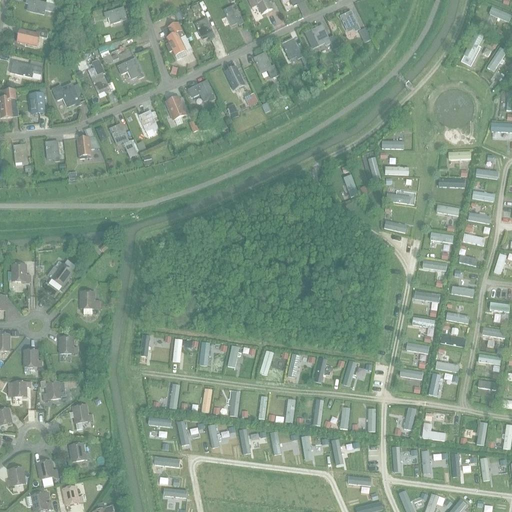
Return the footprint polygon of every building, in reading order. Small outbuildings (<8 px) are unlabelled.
[(55,7),(27,0),(26,5),(31,6),(29,12),(44,15),(44,12),(53,14),(55,7)] [(247,0),(252,9),(257,7),(261,15),(268,13),(272,10),(267,0),(247,0)] [(239,26),(243,24),(235,6),(224,12),(230,25),(237,22),(239,26)] [(511,16),(489,7),(486,14),(508,24),(511,16)] [(112,25),(127,21),(123,9),(104,15),(106,20),(110,18),(112,25)] [(182,11),(175,14),(179,22),(185,18),(182,11)] [(355,32),(359,30),(351,13),(340,18),(347,31),(353,28),(355,32)] [(210,40),(214,38),(206,20),(195,25),(202,39),(208,36),(210,40)] [(332,21),(328,24),(332,32),(336,29),(332,21)] [(179,24),(166,30),(169,38),(166,39),(169,45),(166,46),(169,53),(172,52),(173,53),(175,57),(181,54),(186,52),(184,48),(189,45),(183,32),(179,24)] [(311,32),(305,35),(311,48),(318,45),(324,42),(326,47),(330,45),(334,52),(338,49),(333,37),(328,39),(322,27),(311,32)] [(48,34),(36,31),(36,35),(20,31),(17,43),(36,47),(38,39),(46,40),(48,34)] [(483,36),(476,32),(463,56),(470,60),(483,36)] [(293,41),(282,46),(289,59),(295,56),(297,60),(300,59),(307,73),(312,71),(305,56),(304,53),(300,55),(293,41)] [(506,53),(499,48),(486,68),(493,73),(506,53)] [(271,68),(265,55),(254,60),(260,73),(266,70),(271,80),(278,77),(275,71),(276,71),(274,66),(271,68)] [(40,75),(42,64),(30,61),(30,66),(12,62),(10,74),(15,75),(32,78),(33,74),(40,75)] [(105,74),(99,61),(92,64),(98,77),(92,80),(97,93),(104,90),(106,95),(110,93),(106,83),(103,77),(103,75),(105,74)] [(143,78),(135,61),(118,68),(121,76),(128,73),(131,79),(137,76),(139,80),(143,78)] [(244,86),(236,69),(225,74),(233,91),(244,86)] [(109,75),(103,77),(106,83),(111,81),(109,75)] [(188,92),(192,100),(200,96),(203,101),(209,98),(211,102),(215,100),(207,82),(188,92)] [(60,87),(52,90),(57,102),(63,99),(66,106),(68,105),(68,106),(75,103),(77,107),(81,106),(76,96),(82,93),(78,85),(73,88),(63,92),(60,87)] [(40,95),(30,96),(32,111),(39,110),(39,115),(44,115),(43,105),(48,104),(46,90),(39,91),(40,95)] [(0,113),(1,119),(8,119),(12,118),(12,115),(18,115),(17,106),(15,91),(4,92),(4,99),(0,99),(0,113)] [(253,95),(245,99),(249,108),(258,104),(253,95)] [(268,107),(273,105),(269,97),(264,99),(268,107)] [(165,104),(173,121),(186,116),(179,98),(165,104)] [(234,105),(228,108),(229,110),(229,112),(231,115),(237,113),(235,109),(235,108),(234,105)] [(118,108),(122,118),(128,116),(125,106),(118,108)] [(154,133),(158,131),(153,119),(151,114),(150,113),(140,117),(145,131),(152,128),(154,133)] [(90,131),(96,129),(93,121),(87,123),(90,131)] [(194,122),(189,124),(193,134),(198,132),(194,122)] [(511,125),(490,124),(490,133),(511,133),(511,125)] [(129,143),(121,126),(110,130),(116,144),(123,141),(130,159),(137,156),(131,143),(129,143)] [(102,127),(96,130),(99,135),(104,133),(102,127)] [(89,140),(77,141),(79,156),(79,160),(86,159),(91,159),(90,150),(99,149),(95,140),(89,140)] [(404,150),(404,143),(382,142),(382,150),(404,150)] [(54,163),(59,162),(57,143),(46,144),(47,159),(54,158),(54,163)] [(23,166),(28,166),(26,146),(14,147),(15,162),(22,161),(23,166)] [(470,161),(469,153),(448,153),(448,161),(470,161)] [(381,182),(375,158),(368,160),(374,183),(381,182)] [(408,176),(409,167),(385,166),(384,175),(408,176)] [(497,180),(498,172),(476,170),(475,178),(497,180)] [(358,196),(350,176),(343,179),(351,198),(358,196)] [(464,189),(464,181),(438,180),(438,188),(464,189)] [(494,203),(495,195),(472,192),(471,199),(494,203)] [(410,206),(411,198),(387,195),(386,203),(410,206)] [(458,217),(459,209),(437,206),(435,213),(458,217)] [(489,225),(491,218),(469,214),(468,222),(489,225)] [(387,222),(407,226),(408,218),(388,215),(387,222)] [(406,234),(407,227),(385,223),(384,230),(406,234)] [(452,244),(453,237),(430,234),(429,241),(452,244)] [(483,247),(485,240),(464,235),(462,242),(483,247)] [(105,245),(100,250),(103,253),(108,249),(105,245)] [(500,275),(506,257),(499,255),(493,273),(500,275)] [(476,267),(477,260),(460,256),(458,263),(476,267)] [(54,268),(47,277),(51,280),(62,288),(73,273),(70,271),(73,266),(67,262),(64,266),(62,265),(59,263),(54,269),(54,268)] [(445,272),(446,264),(422,262),(421,269),(445,272)] [(26,266),(12,266),(12,283),(26,283),(30,283),(30,276),(26,276),(26,266)] [(476,290),(477,282),(453,279),(452,287),(476,290)] [(473,298),(474,291),(452,287),(451,295),(473,298)] [(439,304),(440,296),(414,293),(413,301),(439,304)] [(94,294),(81,294),(81,310),(84,310),(84,316),(92,316),(92,310),(94,310),(99,310),(99,302),(94,302),(94,294)] [(509,313),(509,306),(490,304),(489,311),(509,313)] [(468,325),(469,317),(446,314),(445,321),(468,325)] [(433,329),(434,322),(412,319),(411,326),(433,329)] [(504,340),(506,332),(483,329),(481,336),(504,340)] [(0,352),(9,352),(9,336),(0,335),(0,352)] [(150,337),(142,336),(140,357),(147,358),(150,337)] [(464,349),(465,341),(441,337),(440,345),(464,349)] [(73,339),(60,339),(60,355),(73,355),(77,355),(77,348),(73,348),(73,339)] [(182,341),(175,340),(172,363),(180,363),(182,341)] [(210,344),(202,344),(199,366),(207,367),(210,344)] [(427,355),(428,348),(407,344),(405,351),(427,355)] [(235,370),(239,349),(232,347),(227,368),(235,370)] [(37,352),(24,352),(24,368),(37,368),(41,368),(41,361),(37,361),(37,352)] [(274,354),(266,352),(259,374),(267,377),(274,354)] [(301,357),(293,355),(287,378),(295,380),(301,357)] [(500,366),(501,358),(478,355),(477,363),(500,366)] [(327,361),(319,359),(314,382),(321,384),(327,361)] [(350,388),(357,364),(349,362),(342,386),(350,388)] [(458,374),(459,367),(436,363),(434,370),(458,374)] [(422,381),(423,373),(401,370),(399,378),(422,381)] [(436,398),(441,377),(432,375),(428,396),(436,398)] [(496,392),(497,384),(478,382),(477,389),(496,392)] [(13,385),(8,385),(9,398),(13,398),(26,398),(26,389),(31,389),(31,383),(26,384),(13,384),(13,385)] [(47,394),(43,395),(44,402),(48,401),(61,400),(61,399),(66,398),(64,384),(59,384),(59,383),(46,385),(47,394)] [(176,411),(180,387),(172,386),(169,409),(176,411)] [(209,414),(212,391),(204,390),(201,413),(209,414)] [(238,418),(240,394),(232,393),(230,418),(238,418)] [(264,421),(267,398),(261,398),(258,420),(264,421)] [(292,424),(295,402),(288,401),(285,424),(292,424)] [(321,428),(324,402),(316,401),(313,427),(321,428)] [(86,406),(73,408),(76,425),(89,423),(92,422),(91,415),(88,416),(86,406)] [(347,431),(350,410),(343,409),(340,430),(347,431)] [(411,432),(416,411),(407,409),(403,430),(411,432)] [(0,426),(12,424),(8,410),(0,411),(0,426)] [(170,429),(171,421),(149,419),(148,426),(170,429)] [(189,446),(184,422),(177,424),(181,447),(189,446)] [(483,447),(487,425),(479,424),(476,446),(483,447)] [(432,426),(424,425),(422,439),(444,442),(445,435),(431,433),(432,426)] [(219,448),(215,426),(207,427),(212,449),(219,448)] [(511,447),(511,438),(511,426),(506,426),(503,446),(511,447)] [(251,455),(246,430),(239,432),(243,456),(251,455)] [(281,456),(277,434),(270,435),(274,457),(281,456)] [(312,461),(308,437),(301,439),(305,462),(312,461)] [(343,466),(338,441),(331,442),(336,467),(343,466)] [(83,445),(69,447),(72,463),(85,461),(89,460),(88,454),(84,454),(83,445)] [(401,474),(399,448),(391,449),(393,474),(401,474)] [(430,475),(428,452),(421,453),(423,476),(430,475)] [(460,478),(458,455),(451,456),(452,479),(460,478)] [(179,469),(180,461),(155,459),(154,467),(179,469)] [(489,482),(487,459),(479,460),(482,483),(489,482)] [(50,462),(37,465),(41,481),(54,478),(58,477),(56,470),(52,471),(50,462)] [(11,480),(7,481),(8,488),(12,487),(25,485),(22,469),(9,471),(11,480)] [(266,501),(261,476),(254,477),(258,502),(266,501)] [(234,497),(231,477),(223,478),(227,498),(234,497)] [(370,488),(371,480),(347,478),(347,486),(370,488)] [(298,504),(291,482),(285,484),(291,506),(298,504)] [(76,488),(62,491),(66,507),(79,504),(83,503),(82,497),(78,498),(76,488)] [(186,499),(187,492),(164,490),(163,497),(186,499)] [(413,511),(406,492),(398,495),(405,511),(413,511)] [(31,497),(27,498),(28,508),(33,507),(33,511),(39,511),(47,510),(51,510),(50,503),(46,504),(45,499),(49,498),(48,494),(44,494),(31,497)] [(433,511),(439,498),(431,496),(425,511),(433,511)] [(332,502),(305,499),(304,507),(330,511),(332,502)] [(460,511),(465,506),(459,501),(450,511),(460,511)] [(99,511),(97,511),(112,511),(111,508),(105,510),(103,503),(97,505),(99,511)] [(216,511),(215,503),(208,504),(209,511),(216,511)] [(378,511),(382,511),(380,503),(355,510),(355,511),(378,511)]
